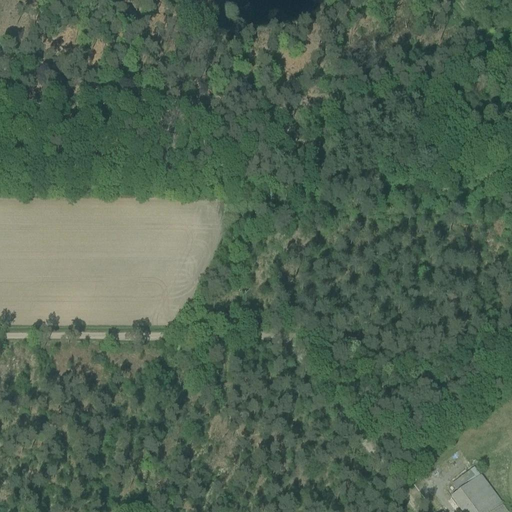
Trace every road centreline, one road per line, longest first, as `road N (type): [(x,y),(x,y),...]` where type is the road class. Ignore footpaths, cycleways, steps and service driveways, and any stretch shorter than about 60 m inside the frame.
road 1 (track): [(0,95),(431,96),(511,71)]
road 2 (track): [(511,324),(280,337),(0,337)]
road 3 (track): [(418,511),(280,337)]
